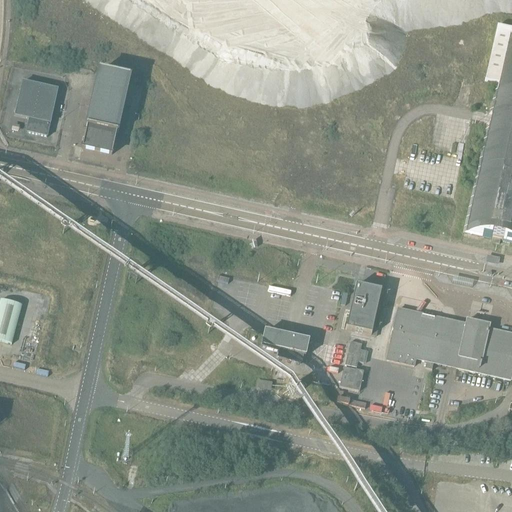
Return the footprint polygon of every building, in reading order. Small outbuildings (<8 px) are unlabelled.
[(462,233),(493,240),(492,243),(499,245),(500,241),(511,243),(511,30),(497,27),(484,81),(495,84),(488,115),(462,233)] [(99,72),(86,128),(87,128),(82,149),(112,155),(116,135),(117,135),(129,78),(99,72)] [(57,91),(22,83),(14,117),(49,125),(57,91)] [(46,138),(49,125),(28,120),(26,129),(25,133),(46,138)] [(360,288),(351,332),(376,338),(386,294),(360,288)] [(0,342),(11,345),(21,306),(0,301),(0,300),(0,342)] [(427,317),(397,310),(386,361),(413,367),(415,361),(426,363),(424,370),(431,371),(433,365),(510,382),(511,373),(511,336),(488,331),(489,327),(466,322),(465,326),(427,317)] [(313,344),(269,334),(266,349),(284,353),(282,360),(305,366),(307,358),(309,359),(313,344)] [(347,348),(341,347),(337,366),(342,367),(347,348)] [(338,388),(358,393),(363,373),(343,369),(338,388)] [(258,379),(256,388),(270,391),(272,382),(258,379)]
